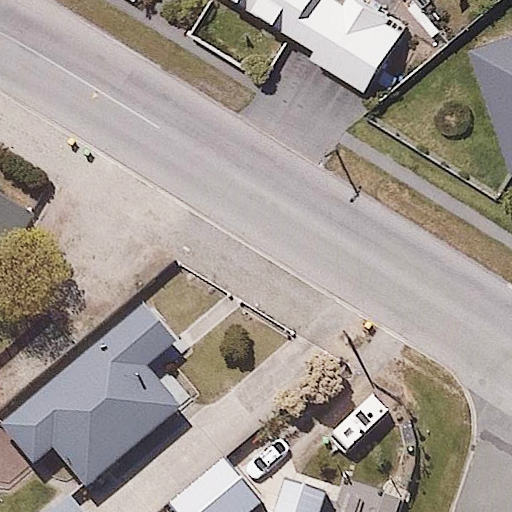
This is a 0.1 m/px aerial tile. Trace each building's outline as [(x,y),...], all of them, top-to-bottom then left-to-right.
[(261,0),(316,34),(308,48),(368,85),(405,26),(385,13),(390,5),(381,0),(261,0)] [(0,300),(46,238),(22,221),(37,201),(0,174),(0,300)] [(151,294),(0,412),(0,416),(35,461),(60,441),(92,481),(189,405),(153,359),(183,335),(151,294)] [(391,407),(368,387),(338,422),(361,442),(391,407)] [(178,505),(170,511),(244,511),(258,501),(222,460),(175,501),(178,505)] [(90,511),(73,488),(44,511),(90,511)]
